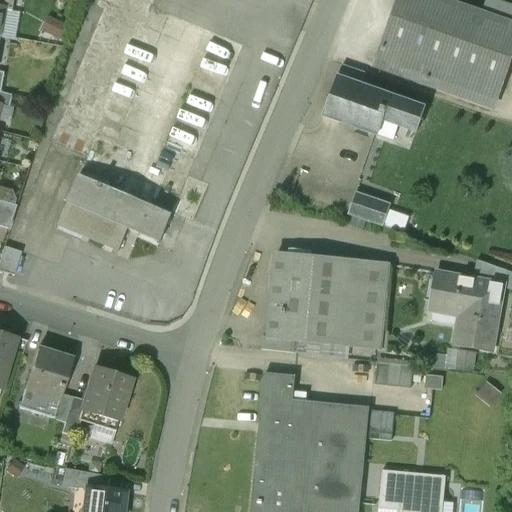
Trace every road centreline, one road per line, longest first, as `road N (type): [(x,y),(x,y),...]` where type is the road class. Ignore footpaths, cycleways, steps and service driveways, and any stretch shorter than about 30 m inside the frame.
road 1 (residential): [(336,0),(192,358)]
road 2 (residential): [(192,358),(0,298)]
road 3 (residential): [(192,358),(162,511)]
